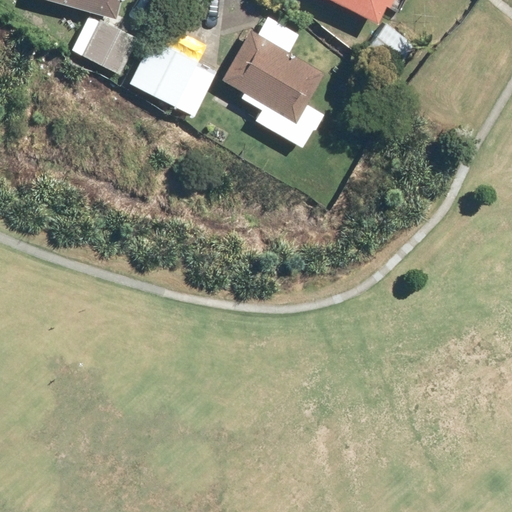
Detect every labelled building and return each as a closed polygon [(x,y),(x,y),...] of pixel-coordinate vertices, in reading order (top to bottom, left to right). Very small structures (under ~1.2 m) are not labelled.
[(54,0),(109,15),(113,0),(54,0)] [(327,0),(368,21),(379,0),(327,0)] [(98,18),(79,53),(116,73),(135,37),(98,18)] [(412,47),(383,23),(362,49),(390,73),(412,47)] [(314,72),(246,32),(219,76),(287,117),(314,72)] [(143,33),(122,78),(197,113),(218,68),(143,33)]
